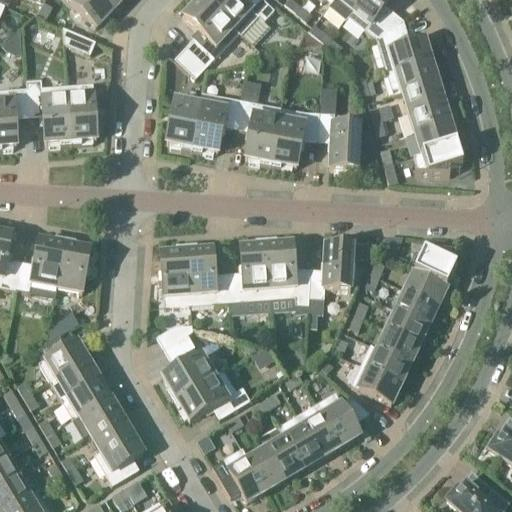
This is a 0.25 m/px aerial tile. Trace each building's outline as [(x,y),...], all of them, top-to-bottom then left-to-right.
[(97,31),(112,15),(96,0),(63,0),(71,6),(88,23),(97,31)] [(125,0),(96,0),(112,15),(125,0)] [(234,32),(199,0),(197,0),(183,15),(186,18),(183,21),(216,51),(233,33),(234,32)] [(199,0),(234,32),(233,33),(241,40),(258,21),(264,26),(274,15),(258,0),(238,0),(237,0),(199,0)] [(337,0),(328,11),(345,25),(365,0),(337,0)] [(333,0),(335,1),(328,11),(337,0),(333,0)] [(365,0),(345,25),(346,25),(348,22),(365,36),(376,44),(403,25),(385,11),(393,1),(391,0),(365,0)] [(49,10),(44,8),(37,22),(45,27),(46,26),(63,33),(71,36),(75,24),(72,21),(69,20),(69,18),(68,17),(71,9),(62,6),(59,14),(58,13),(61,4),(52,1),(49,10)] [(295,18),(301,11),(290,2),(284,9),(295,18)] [(301,11),(295,18),(306,27),(312,20),(301,11)] [(403,25),(376,44),(387,79),(430,65),(424,44),(410,48),(403,25)] [(64,49),(90,60),(96,47),(71,36),(63,33),(64,49)] [(325,50),(331,43),(320,34),(314,41),(325,50)] [(184,54),(205,74),(215,63),(194,44),(184,54)] [(205,74),(184,54),(174,64),(195,84),(205,74)] [(430,65),(387,79),(393,99),(437,86),(430,65)] [(27,86),(29,122),(43,121),(45,147),(49,147),(49,151),(60,150),(71,150),(67,91),(42,93),(41,85),(27,86)] [(357,88),(360,101),(369,99),(366,85),(357,88)] [(29,122),(27,86),(26,86),(27,94),(0,95),(0,154),(2,155),(2,154),(13,154),(13,150),(17,150),(15,123),(29,122)] [(270,171),(281,113),(257,108),(260,89),(245,86),(242,105),(236,134),(250,136),(245,162),(249,163),(248,167),(270,171)] [(437,86),(393,99),(393,100),(403,97),(409,117),(443,106),(437,86)] [(67,91),(71,150),(82,149),(93,148),(93,144),(97,144),(93,89),(67,91)] [(200,108),(191,156),(213,160),(214,156),(218,157),(223,131),(236,134),(242,105),(202,98),(200,108)] [(200,108),(175,103),(166,147),(171,148),(170,152),(191,156),(200,108)] [(443,106),(409,117),(415,138),(450,127),(443,106)] [(373,128),(382,126),(379,112),(370,114),(373,128)] [(318,147),(319,118),(305,117),(281,113),(270,171),(292,175),(292,171),(296,172),(301,146),(318,147)] [(360,120),(334,119),(319,118),(318,147),(331,148),(330,174),(334,174),(334,178),(357,179),(357,175),(379,176),(369,135),(359,135),(360,120)] [(382,126),(373,128),(376,141),(385,139),(382,126)] [(450,127),(415,138),(421,158),(414,160),(414,161),(456,148),(450,127)] [(456,148),(414,161),(419,178),(415,178),(415,180),(449,180),(450,173),(463,169),(456,148)] [(384,170),(393,167),(389,154),(380,156),(384,170)] [(393,167),(384,170),(389,189),(398,186),(393,167)] [(0,292),(15,295),(21,267),(7,264),(12,239),(0,236),(0,292)] [(21,267),(15,295),(30,298),(32,288),(57,292),(66,245),(55,243),(44,241),(43,245),(39,244),(34,270),(21,267)] [(393,265),(402,242),(384,241),(378,258),(393,265)] [(308,311),(310,275),(294,274),(292,248),(288,248),(288,244),(266,246),(270,304),(295,302),(295,310),(308,311)] [(66,245),(57,292),(82,297),(91,254),(86,253),(87,249),(76,247),(66,245)] [(270,304),(266,246),(244,247),(244,251),(240,252),(242,278),(228,279),(231,307),(270,304)] [(310,275),(308,311),(323,311),(324,294),(350,295),(351,282),(355,283),(356,267),(352,266),(352,264),(353,249),(353,247),(330,246),(330,249),(326,249),(324,275),(310,275)] [(353,249),(352,264),(369,265),(375,250),(353,249)] [(231,307),(228,279),(215,280),(213,254),(208,254),(208,250),(186,252),(191,310),(231,307)] [(191,310),(186,252),(164,253),(165,257),(160,258),(164,312),(191,310)] [(407,272),(447,291),(456,271),(444,265),(445,258),(411,254),(411,255),(415,255),(407,272)] [(370,279),(379,283),(384,270),(375,266),(370,279)] [(447,291),(407,272),(407,273),(414,276),(405,295),(438,310),(447,291)] [(379,283),(370,279),(365,292),(374,295),(379,283)] [(438,310),(405,295),(396,314),(428,330),(438,310)] [(354,319),(363,323),(368,310),(359,307),(354,319)] [(428,330),(396,314),(387,334),(419,349),(428,330)] [(46,349),(59,341),(79,329),(72,317),(50,330),(46,349)] [(363,323),(354,319),(349,332),(358,336),(363,323)] [(164,355),(189,341),(188,340),(193,337),(192,330),(173,332),(156,342),(164,355)] [(419,349),(387,334),(377,353),(370,350),(410,369),(419,349)] [(50,387),(88,365),(76,345),(66,352),(59,341),(46,349),(46,351),(36,357),(42,366),(39,368),(50,387)] [(189,341),(164,355),(170,367),(195,352),(189,341)] [(339,344),(333,357),(342,360),(347,347),(339,344)] [(410,369),(370,350),(361,370),(401,388),(410,369)] [(215,381),(214,380),(201,358),(163,381),(171,394),(167,396),(173,406),(215,381)] [(326,379),(333,371),(325,364),(323,362),(321,360),(317,364),(314,368),(326,379)] [(88,365),(50,387),(61,406),(99,383),(88,365)] [(351,390),(359,394),(354,404),(370,419),(372,421),(380,404),(391,409),(401,388),(361,370),(351,390)] [(215,381),(173,406),(184,425),(188,423),(190,426),(212,413),(219,424),(250,406),(243,393),(236,397),(223,375),(214,380),(215,381)] [(298,379),(286,386),(290,394),(302,387),(298,379)] [(99,383),(61,406),(72,424),(110,402),(99,383)] [(24,403),(32,398),(25,386),(17,391),(24,403)] [(11,410),(19,406),(12,394),(4,398),(11,410)] [(360,439),(354,429),(370,419),(354,404),(352,402),(351,402),(342,394),(316,409),(341,450),(360,439)] [(32,398),(24,403),(31,414),(39,410),(32,398)] [(264,407),(269,415),(280,407),(276,400),(264,407)] [(110,402),(72,424),(73,425),(79,421),(90,439),(121,420),(110,402)] [(19,406),(11,410),(18,422),(26,417),(19,406)] [(269,415),(264,407),(252,414),(257,422),(269,415)] [(341,450),(316,409),(297,420),(322,461),(341,450)] [(121,420),(90,439),(101,457),(94,461),(132,439),(121,420)] [(322,461),(297,420),(279,431),(303,473),(322,461)] [(498,440),(488,454),(511,469),(511,422),(510,421),(502,434),(505,436),(501,442),(498,440)] [(239,422),(227,429),(231,437),(243,430),(239,422)] [(46,440),(54,435),(47,423),(39,428),(46,440)] [(33,447),(41,443),(34,431),(26,436),(33,447)] [(266,453),(285,484),(303,473),(279,431),(260,442),(266,453)] [(54,435),(46,440),(53,452),(61,447),(54,435)] [(132,439),(94,461),(112,491),(139,475),(133,464),(144,458),(132,439)] [(41,443),(33,447),(40,459),(48,455),(41,443)] [(285,484),(266,453),(248,464),(242,453),(242,454),(266,495),(285,484)] [(266,495),(242,454),(212,471),(218,482),(231,502),(241,496),(247,506),(266,495)] [(68,477),(76,472),(69,460),(61,465),(68,477)] [(0,492),(18,482),(7,463),(0,467),(0,492)] [(55,485),(63,480),(56,468),(48,473),(55,485)] [(76,472),(68,477),(75,489),(83,484),(76,472)] [(506,511),(510,509),(472,476),(462,487),(465,489),(460,495),(458,492),(446,505),(454,511),(506,511)] [(63,480),(55,485),(62,496),(70,492),(63,480)] [(18,482),(0,492),(0,511),(8,511),(30,500),(18,482)] [(129,501),(124,493),(113,501),(117,508),(129,501)] [(44,511),(36,497),(30,500),(8,511),(44,511)]
